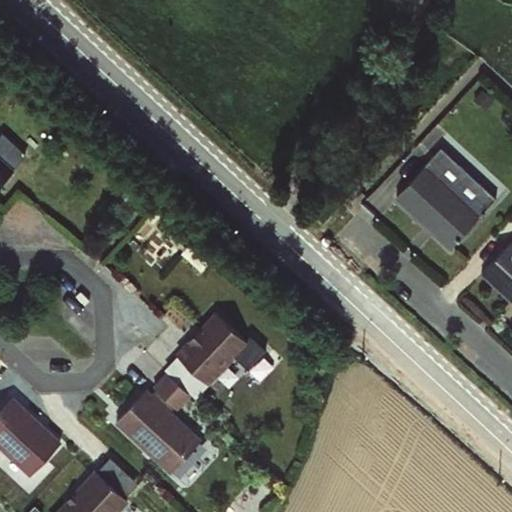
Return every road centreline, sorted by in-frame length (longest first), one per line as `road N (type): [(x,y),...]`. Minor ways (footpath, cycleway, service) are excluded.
road 1 (tertiary): [(511,452),(22,0)]
road 2 (residential): [(0,344),(44,385),(83,387),(100,365),(100,290),(61,257)]
road 3 (residential): [(511,366),(346,217)]
